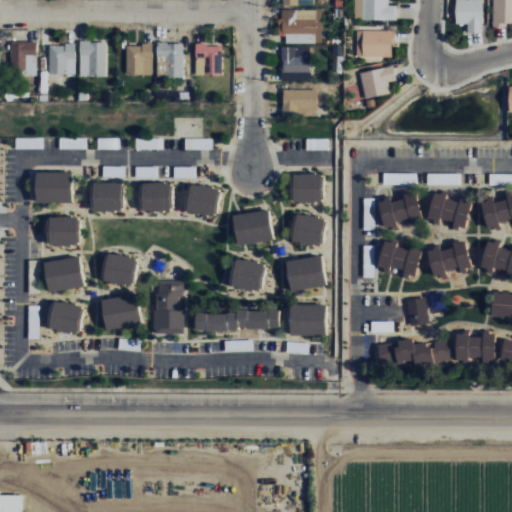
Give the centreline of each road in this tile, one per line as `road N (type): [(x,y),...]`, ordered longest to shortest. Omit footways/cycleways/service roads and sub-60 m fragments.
road 1 (tertiary): [(0,416),(511,412)]
road 2 (residential): [(511,164),(355,163),(354,364),(364,412)]
road 3 (residential): [(0,9),(248,8)]
road 4 (track): [(511,458),(347,458),(321,478),(318,511)]
road 5 (residential): [(248,0),(254,173)]
road 6 (residential): [(427,0),(427,54),(446,71),(511,50)]
